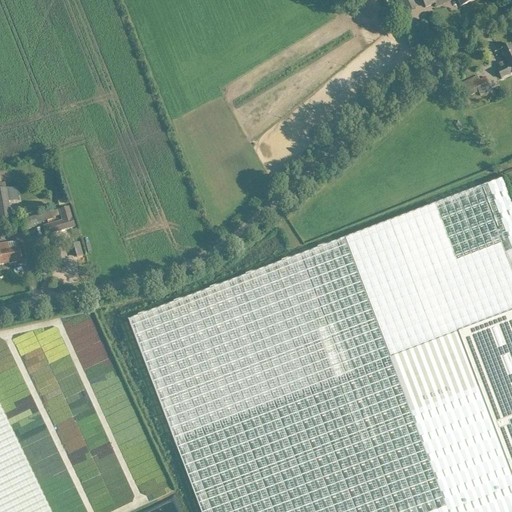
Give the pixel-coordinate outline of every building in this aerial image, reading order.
[(412,10),(407,0),(394,0),(401,16),(412,10)] [(500,50),(506,62),(500,64),(502,69),(497,71),(501,79),(511,73),(511,48),(510,45),(500,50)] [(473,79),(458,86),(462,95),(464,99),(479,92),(481,96),(482,95),(491,91),(485,77),(474,83),(473,79)] [(463,129),(459,122),(455,124),(459,131),(463,129)] [(345,240),(129,322),(201,511),(511,511),(511,205),(502,180),(345,240)] [(6,189),(0,190),(0,220),(4,220),(13,218),(10,201),(23,198),(21,187),(8,189),(6,189)] [(65,190),(55,193),(59,208),(69,205),(65,190)] [(62,221),(45,226),(43,226),(45,234),(44,234),(45,236),(75,227),(72,218),(69,207),(59,210),(62,221)] [(38,224),(36,217),(36,215),(25,218),(29,230),(35,228),(34,225),(38,224)] [(19,241),(7,243),(0,243),(0,264),(22,261),(19,241)] [(80,243),(74,245),(78,259),(84,257),(80,243)] [(0,511),(50,511),(0,406),(0,511)]
